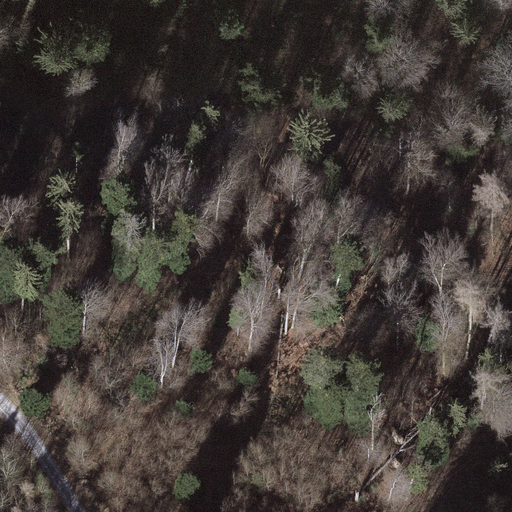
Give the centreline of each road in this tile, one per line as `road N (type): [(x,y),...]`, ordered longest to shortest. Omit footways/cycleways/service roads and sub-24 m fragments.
road 1 (track): [(211,102),(329,145),(400,251),(511,295)]
road 2 (track): [(76,511),(0,396)]
